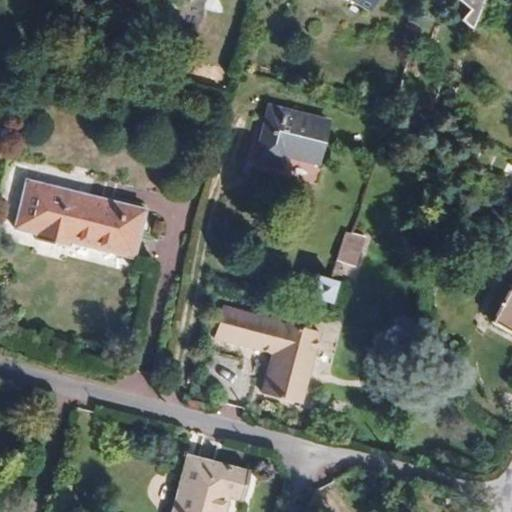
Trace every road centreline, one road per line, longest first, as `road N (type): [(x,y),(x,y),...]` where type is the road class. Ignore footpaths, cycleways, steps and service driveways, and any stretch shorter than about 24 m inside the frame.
road 1 (residential): [(309,452),(0,373)]
road 2 (residential): [(508,498),(309,452)]
